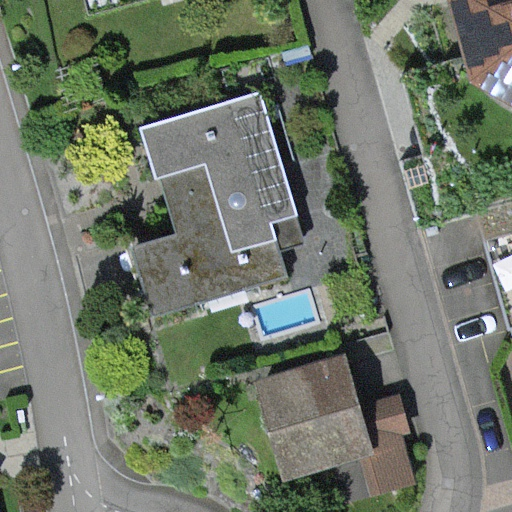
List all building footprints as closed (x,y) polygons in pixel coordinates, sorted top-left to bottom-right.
[(85,0),(90,15),(145,0),(85,0)] [(511,0),(454,0),(476,83),(511,102),(511,0)] [(398,75),(420,155),(465,143),(443,63),(398,75)] [(131,250),(151,319),(287,280),(276,242),(301,234),(261,94),(139,129),(154,181),(183,172),(185,182),(189,194),(166,201),(176,237),(131,250)] [(340,362),(261,384),(285,469),(358,448),(364,447),(354,410),(345,377),(340,362)] [(398,398),(354,410),(364,447),(358,448),(370,493),(412,481),(399,433),(407,431),(398,398)]
